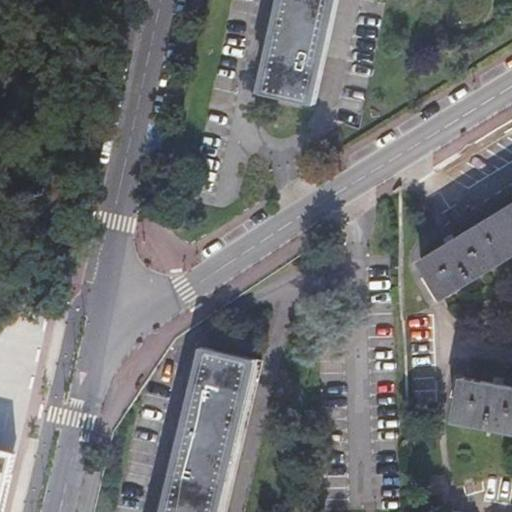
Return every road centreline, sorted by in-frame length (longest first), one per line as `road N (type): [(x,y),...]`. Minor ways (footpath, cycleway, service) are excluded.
road 1 (unclassified): [(85,351),(511,87)]
road 2 (secondary): [(162,0),(85,351)]
road 3 (secondary): [(85,351),(50,511)]
